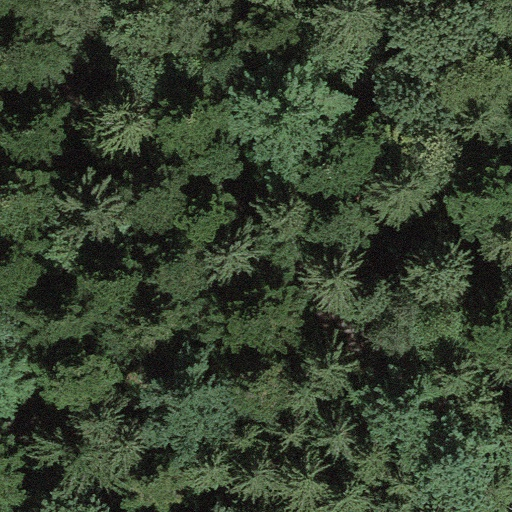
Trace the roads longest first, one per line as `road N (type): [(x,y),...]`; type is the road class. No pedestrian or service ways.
road 1 (track): [(511,465),(342,345),(235,201),(78,32)]
road 2 (track): [(4,511),(79,0)]
